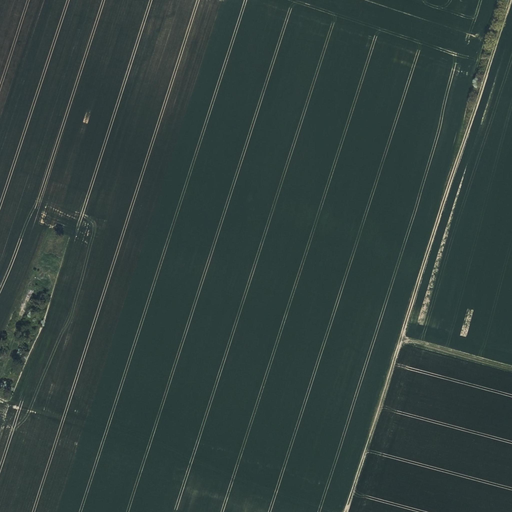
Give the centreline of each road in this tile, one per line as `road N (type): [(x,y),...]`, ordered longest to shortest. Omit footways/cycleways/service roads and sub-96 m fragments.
road 1 (track): [(344,511),(511,0)]
road 2 (track): [(341,511),(0,396)]
